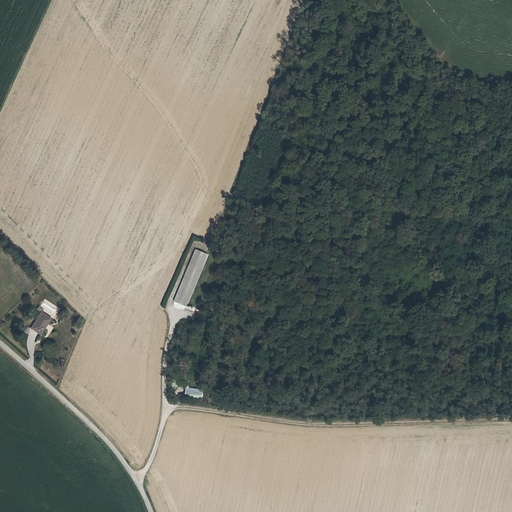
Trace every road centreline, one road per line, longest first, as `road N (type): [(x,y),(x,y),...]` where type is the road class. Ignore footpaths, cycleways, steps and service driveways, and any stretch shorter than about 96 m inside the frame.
road 1 (track): [(133,476),(148,463),(169,410),(184,405),(301,425),(511,419)]
road 2 (unclassified): [(0,344),(110,445),(150,511)]
